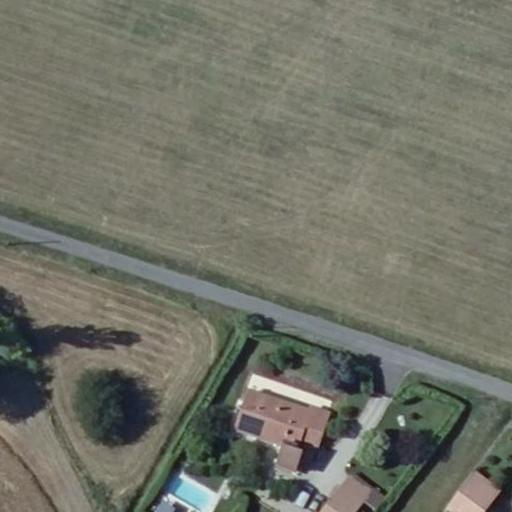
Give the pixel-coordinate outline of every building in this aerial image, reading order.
[(270,411),(273,396),(250,389),(247,404),(270,411)] [(323,409),(273,396),(270,411),(247,404),(238,431),(311,453),(323,409)] [(339,416),(323,409),(311,453),(324,456),(339,416)] [(499,511),(506,503),(481,483),(458,511),(499,511)] [(389,511),(352,485),(343,498),(363,511),(389,511)] [(363,511),(343,498),(332,511),(363,511)]
